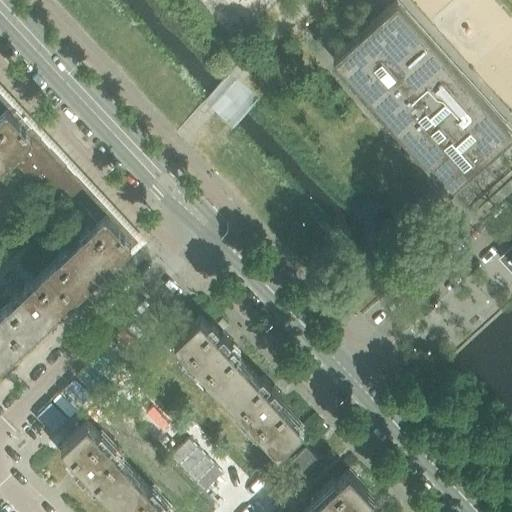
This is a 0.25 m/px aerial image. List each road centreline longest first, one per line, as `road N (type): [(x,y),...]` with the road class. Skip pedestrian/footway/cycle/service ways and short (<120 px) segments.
road 1 (residential): [(207,227),(0,6)]
road 2 (residential): [(0,427),(207,227)]
road 3 (residential): [(342,367),(511,215)]
road 4 (residential): [(474,511),(342,367)]
road 5 (residential): [(342,367),(207,227)]
